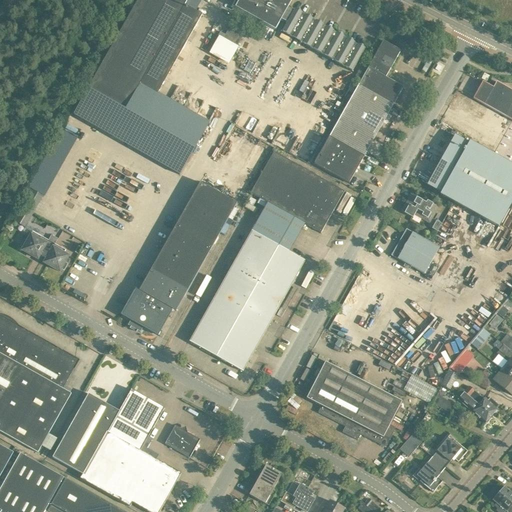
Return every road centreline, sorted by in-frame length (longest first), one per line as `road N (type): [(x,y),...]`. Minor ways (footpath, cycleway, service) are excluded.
road 1 (residential): [(259,418),(475,32)]
road 2 (residential): [(259,418),(0,272)]
road 3 (unknown): [(128,249),(181,184),(120,149),(78,147),(52,191),(64,218)]
road 4 (unknown): [(356,246),(453,312),(471,309),(492,278),(488,262),(465,246),(456,247),(434,285)]
road 5 (residential): [(412,511),(259,418)]
